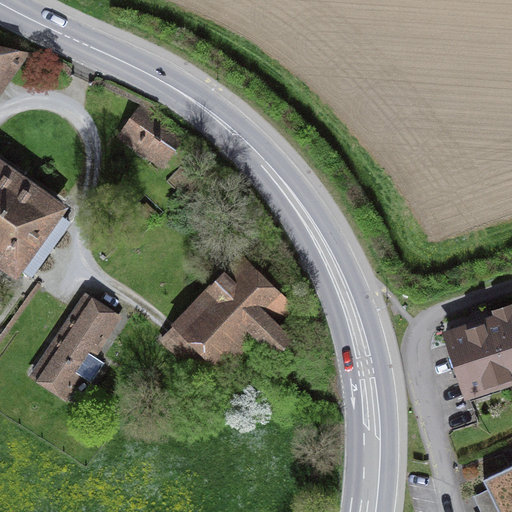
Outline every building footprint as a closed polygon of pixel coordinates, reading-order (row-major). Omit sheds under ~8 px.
[(0,81),(20,53),(0,48),(0,81)] [(181,135),(141,108),(124,132),(164,159),(181,135)] [(23,178),(0,161),(0,273),(16,284),(68,208),(23,178)] [(281,298),(250,269),(237,284),(225,273),(206,294),(217,304),(181,341),(212,371),(248,333),(278,362),(297,341),(267,313),(281,298)] [(114,308),(96,296),(36,384),(60,401),(94,352),(103,358),(130,319),(114,308)] [(511,314),(446,335),(467,403),(511,388),(511,314)] [(498,511),(511,511),(511,471),(485,485),(490,495),(498,511)] [(498,511),(490,495),(469,504),(470,511),(498,511)]
